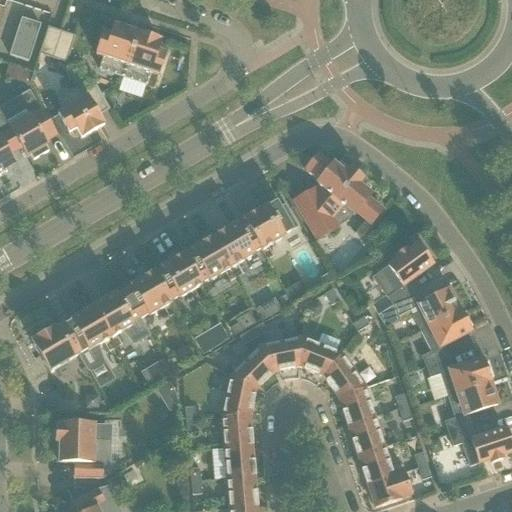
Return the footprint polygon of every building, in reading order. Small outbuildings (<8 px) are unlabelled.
[(21,20),(9,56),(28,62),(40,26),(21,20)] [(122,79),(137,35),(113,27),(109,38),(102,35),(95,56),(103,59),(99,71),(122,79)] [(52,59),(61,32),(47,28),(38,55),(52,59)] [(74,37),(61,32),(52,59),(65,64),(74,37)] [(160,43),(137,35),(122,79),(146,87),(150,75),(158,77),(164,56),(157,54),(160,43)] [(94,86),(82,92),(81,93),(96,118),(97,117),(108,111),(94,86)] [(103,128),(97,117),(96,118),(81,93),(82,92),(80,88),(57,101),(64,112),(57,116),(68,135),(75,131),(80,141),(103,128)] [(29,92),(0,108),(0,113),(21,150),(26,159),(30,156),(33,162),(48,152),(45,148),(46,147),(44,144),(55,137),(29,92)] [(0,178),(6,175),(4,171),(14,165),(9,157),(21,150),(0,113),(0,178)] [(314,190),(293,203),(315,241),(336,228),(329,217),(337,213),(341,207),(353,217),(356,215),(369,226),(382,211),(368,200),(370,197),(367,194),(370,190),(361,183),(362,182),(348,171),(347,172),(339,165),(336,168),(332,166),(330,168),(317,157),(304,172),(318,183),(316,186),(318,188),(315,192),(314,190)] [(266,208),(243,221),(260,252),(283,239),(282,237),(297,229),(284,206),(278,209),(275,205),(267,210),(266,208)] [(260,252),(243,221),(242,222),(243,223),(236,227),(235,226),(213,239),(230,269),(253,256),(252,254),(259,250),(260,252)] [(230,269),(213,239),(191,252),(191,254),(184,258),(183,256),(183,257),(200,286),(199,284),(207,280),(208,282),(230,269)] [(419,249),(416,246),(406,254),(404,251),(395,258),(397,261),(371,280),(394,308),(413,296),(406,285),(431,267),(429,264),(432,262),(421,247),(419,249)] [(200,286),(183,257),(160,270),(161,271),(154,275),(153,274),(169,304),(170,303),(169,302),(176,297),(177,299),(200,286)] [(169,304),(153,274),(130,287),(131,289),(123,293),(138,319),(139,319),(146,315),(147,316),(169,304)] [(331,307),(339,303),(332,291),(324,296),(331,307)] [(419,306),(413,296),(394,308),(399,318),(409,312),(420,333),(459,313),(448,291),(419,306)] [(138,319),(123,293),(115,298),(114,296),(92,309),(110,340),(123,332),(134,344),(148,336),(139,319),(138,319)] [(110,340),(92,309),(70,323),(71,324),(64,328),(63,327),(62,327),(79,356),(88,372),(103,362),(98,347),(110,340)] [(461,316),(459,313),(420,333),(430,354),(420,359),(425,369),(448,360),(442,349),(470,334),(468,330),(471,328),(464,314),(461,316)] [(368,327),(363,319),(352,326),(357,334),(368,327)] [(261,325),(250,332),(255,340),(266,333),(261,325)] [(79,356),(62,327),(54,331),(53,329),(30,343),(48,374),(79,356)] [(255,340),(250,332),(239,338),(244,346),(255,340)] [(298,369),(301,340),(259,348),(273,374),(298,369)] [(322,379),(340,355),(301,340),(298,369),(322,379)] [(255,392),(273,374),(259,348),(229,378),(255,392)] [(364,390),(340,355),(322,379),(336,399),(364,390)] [(451,371),(448,360),(425,369),(429,380),(440,376),(447,398),(489,384),(488,381),(492,379),(487,365),(483,366),(482,361),(451,371)] [(250,417),(255,392),(229,378),(221,420),(250,417)] [(497,407),(489,384),(447,398),(454,420),(444,424),(448,436),(470,429),(467,417),(497,407)] [(374,419),(364,390),(336,399),(337,400),(338,400),(342,412),(341,413),(346,428),(347,427),(347,428),(374,419)] [(394,399),(398,411),(407,409),(403,396),(394,399)] [(184,410),(185,423),(195,422),(193,409),(184,410)] [(411,421),(407,409),(398,411),(402,424),(411,421)] [(250,418),(250,417),(221,420),(223,450),(251,448),(251,447),(252,447),(251,431),(250,431),(249,418),(250,418)] [(384,449),(374,419),(347,428),(352,442),(350,442),(355,457),(357,457),(384,449)] [(196,435),(195,422),(185,423),(186,435),(196,435)] [(73,480),(102,481),(109,476),(110,443),(93,443),(94,426),(59,425),(59,427),(56,427),(56,429),(53,432),(53,438),(55,442),(55,444),(58,444),(58,464),(74,464),(73,480)] [(474,441),(470,429),(448,436),(452,449),(461,446),(466,460),(469,468),(478,465),(478,466),(490,462),(491,465),(502,461),(500,458),(511,454),(511,453),(511,451),(511,450),(511,442),(509,433),(506,434),(504,430),(474,441)] [(252,462),(251,448),(223,450),(226,481),(254,479),(254,478),(255,478),(254,462),(252,462)] [(393,477),(384,449),(357,457),(361,471),(360,471),(365,486),(366,486),(367,487),(404,474),(404,473),(393,477)] [(413,457),(417,470),(426,467),(422,455),(413,457)] [(430,479),(426,467),(417,470),(421,482),(430,479)] [(189,471),(191,484),(200,483),(199,470),(189,471)] [(411,496),(404,474),(367,487),(374,510),(401,501),(401,500),(411,496)] [(255,493),(254,479),(226,481),(228,511),(256,509),(256,508),(258,508),(256,492),(255,493)] [(201,496),(200,483),(191,484),(192,497),(201,496)] [(110,488),(97,491),(72,504),(76,511),(119,511),(114,500),(115,499),(110,488)]
